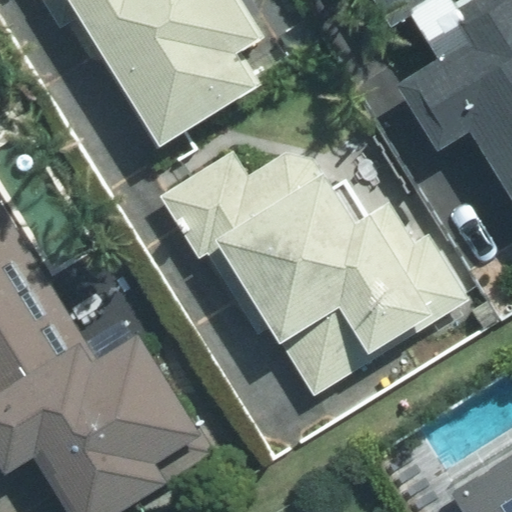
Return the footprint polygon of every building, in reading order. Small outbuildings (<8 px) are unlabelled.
[(42,0),(135,166),(279,86),(231,0),(42,0)] [(511,0),(356,0),(368,20),(401,0),(425,0),(452,44),(395,78),(430,134),(469,111),(511,181),(511,0)] [(307,104),(168,189),(279,369),(344,329),(366,364),(440,318),(307,104)] [(0,193),(0,504),(4,511),(179,511),(242,477),(150,311),(85,347),(0,193)] [(511,511),(511,440),(432,482),(448,511),(511,511)]
